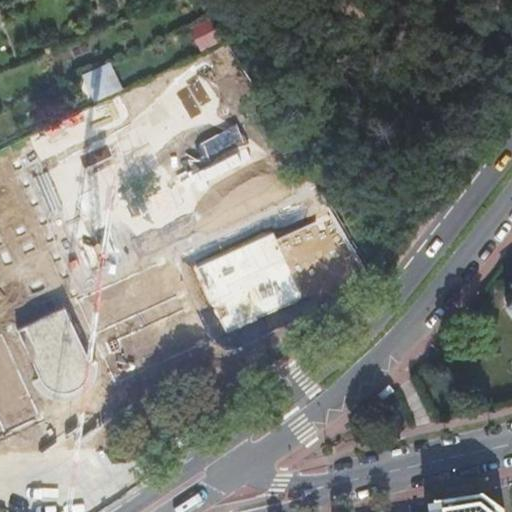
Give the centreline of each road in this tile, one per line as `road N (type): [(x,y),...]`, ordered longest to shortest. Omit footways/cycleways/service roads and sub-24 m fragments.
road 1 (tertiary): [(511,150),(350,341),(195,462)]
road 2 (tertiary): [(230,475),(380,358),(511,193)]
road 3 (residential): [(511,444),(334,483)]
